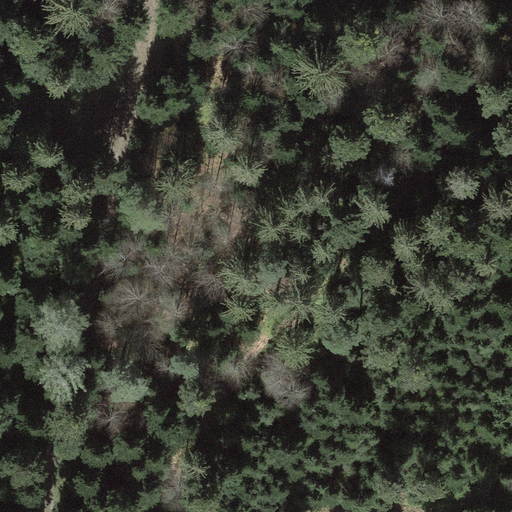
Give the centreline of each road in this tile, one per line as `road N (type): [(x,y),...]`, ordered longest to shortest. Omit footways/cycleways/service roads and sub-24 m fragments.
road 1 (track): [(144,0),(133,87),(41,511)]
road 2 (track): [(133,87),(0,95)]
